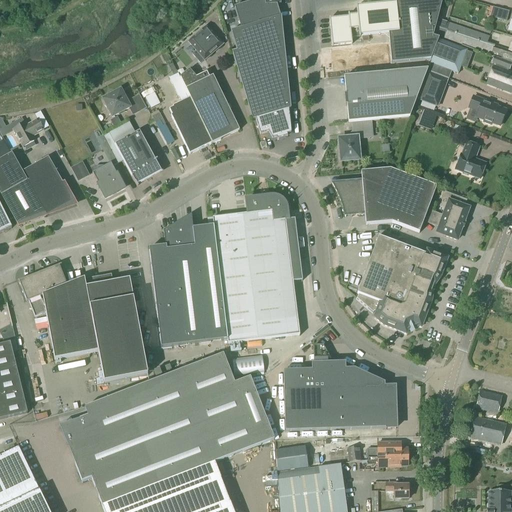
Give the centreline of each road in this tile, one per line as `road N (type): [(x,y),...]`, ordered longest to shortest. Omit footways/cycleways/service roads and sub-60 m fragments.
road 1 (unclassified): [(0,265),(147,214),(239,165),(296,181)]
road 2 (unclassified): [(296,181),(314,211),(327,296),(343,327),(377,355),(450,384)]
road 3 (unclassified): [(296,181),(318,140),(306,0)]
road 4 (tertiary): [(450,384),(511,219)]
road 5 (tertiary): [(437,511),(450,384)]
